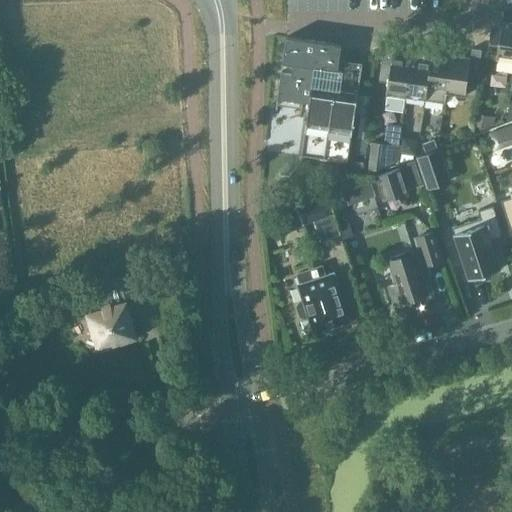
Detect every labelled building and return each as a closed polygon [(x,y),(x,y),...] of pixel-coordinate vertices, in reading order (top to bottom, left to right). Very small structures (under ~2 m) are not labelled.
[(494,11),(492,20),(502,22),(504,13),(494,11)] [(492,20),(489,45),(498,47),(496,60),(511,62),(511,23),(502,22),(492,20)] [(281,72),(275,113),(276,113),(278,105),(301,109),(299,117),(301,117),(302,109),(303,109),(308,110),(301,156),(347,162),(355,113),(358,93),(362,65),(349,63),(339,61),(342,46),(286,38),(281,72)] [(384,47),(382,55),(392,57),(394,48),(384,47)] [(472,49),(470,58),(480,60),(482,51),(472,49)] [(411,60),(406,98),(425,101),(432,53),(418,51),(416,61),(411,60)] [(432,53),(425,101),(445,104),(446,94),(445,94),(451,56),(432,53)] [(382,55),(378,88),(387,90),(386,95),(385,105),(404,108),(405,98),(406,98),(411,60),(407,60),(392,58),(392,57),(382,55)] [(451,56),(445,94),(446,94),(450,94),(465,97),(469,67),(479,69),(480,60),(470,58),(470,59),(456,57),(451,56)] [(478,114),(477,126),(487,127),(487,125),(494,125),(495,116),(478,114)] [(388,123),(385,143),(400,145),(403,125),(388,123)] [(511,141),(508,129),(491,134),(495,149),(511,143),(511,141)] [(400,161),(416,156),(418,138),(403,136),(400,161)] [(368,172),(398,162),(400,145),(385,143),(372,141),(368,172)] [(434,141),(423,145),(426,154),(437,149),(434,141)] [(449,175),(441,151),(441,150),(416,159),(426,183),(449,175)] [(351,160),(350,172),(362,173),(363,162),(351,160)] [(409,194),(400,169),(375,178),(383,202),(409,194)] [(370,182),(361,185),(365,200),(375,196),(370,182)] [(296,202),(302,222),(304,227),(335,216),(326,191),(296,202)] [(511,197),(500,201),(510,231),(511,230),(511,197)] [(481,219),(452,228),(469,281),(499,271),(490,241),(503,236),(493,206),(478,211),(481,219)] [(340,224),(345,240),(355,237),(349,221),(340,224)] [(442,260),(434,233),(415,239),(419,251),(414,253),(387,262),(395,284),(388,287),(394,305),(428,294),(419,268),(442,260)] [(299,283),(297,284),(303,301),(299,303),(296,307),(300,317),(304,319),(308,318),(314,335),(351,323),(344,303),(347,302),(343,290),(340,291),(337,282),(334,272),(326,275),(323,265),(296,274),(299,283)] [(142,267),(128,272),(136,296),(150,292),(143,271),(142,267)] [(103,308),(87,315),(98,351),(137,338),(126,303),(126,301),(125,300),(121,287),(107,291),(110,303),(102,306),(103,308)]
